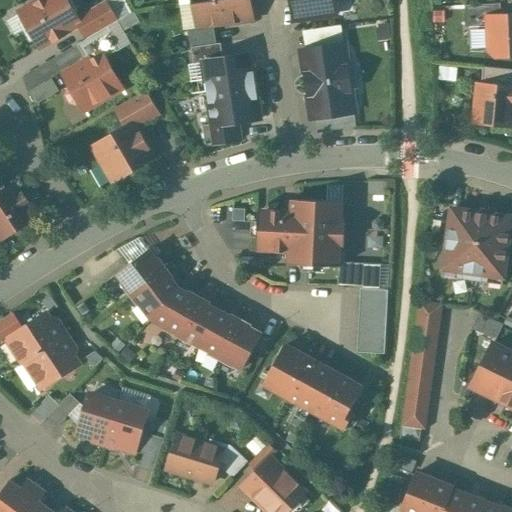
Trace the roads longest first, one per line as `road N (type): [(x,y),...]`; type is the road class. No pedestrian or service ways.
road 1 (residential): [(292,162),(412,152),(511,176)]
road 2 (residential): [(511,479),(440,455),(444,443),(475,426),(511,439)]
road 3 (residential): [(83,237),(0,102)]
road 4 (residential): [(57,471),(192,511)]
road 5 (residential): [(250,294),(334,296),(333,341)]
road 6 (residential): [(250,294),(226,281),(180,192)]
road 7 (residential): [(292,162),(274,37)]
